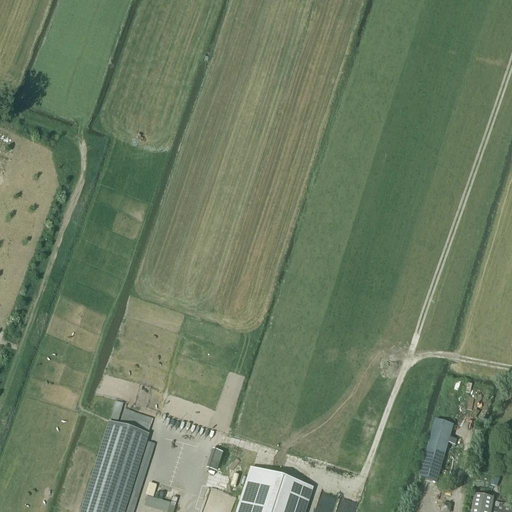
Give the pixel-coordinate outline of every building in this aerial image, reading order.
[(117,425),(122,406),(115,404),(110,423),(117,425)] [(148,434),(152,421),(124,412),(120,425),(148,434)] [(427,461),(422,480),(433,484),(439,464),(441,465),(447,444),(455,447),(456,441),(448,439),(452,426),(435,422),(424,460),(427,461)] [(133,511),(154,447),(147,444),(147,442),(150,436),(109,423),(81,511),(133,511)] [(249,470),(235,511),(305,511),(313,490),(249,470)] [(493,477),(490,486),(497,488),(500,479),(493,477)] [(150,485),(147,497),(152,499),(156,487),(150,485)] [(491,511),(494,501),(494,500),(475,496),(471,511),(491,511)]
